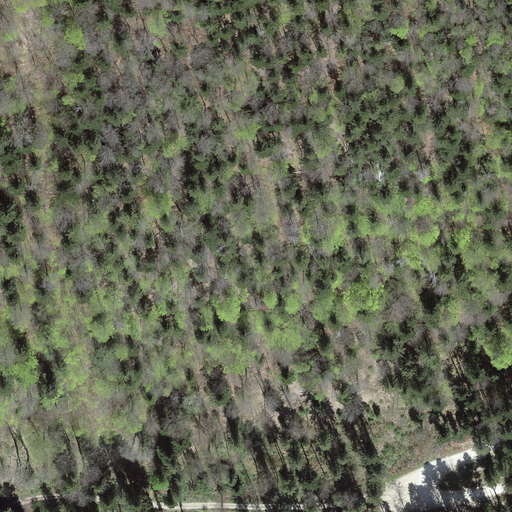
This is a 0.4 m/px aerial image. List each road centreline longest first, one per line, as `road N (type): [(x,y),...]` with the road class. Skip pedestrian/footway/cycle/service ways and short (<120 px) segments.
road 1 (track): [(0,508),(52,496),(236,511),(366,498),(420,480)]
road 2 (track): [(511,484),(455,490),(420,480),(433,461),(511,419)]
